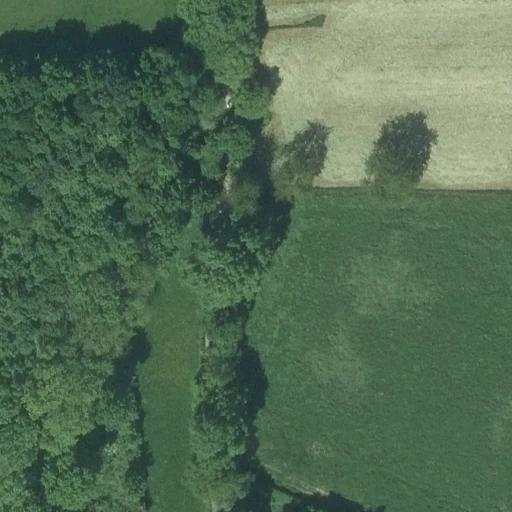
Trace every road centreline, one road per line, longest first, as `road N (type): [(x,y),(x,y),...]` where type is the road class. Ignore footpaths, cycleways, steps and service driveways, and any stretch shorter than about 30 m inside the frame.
road 1 (track): [(216,511),(208,381),(227,175),(225,92)]
road 2 (track): [(225,92),(177,191),(138,247),(89,311),(0,398)]
road 3 (track): [(134,190),(193,93),(224,62)]
